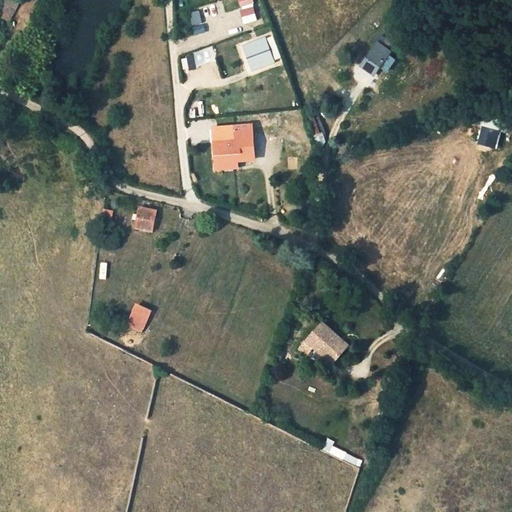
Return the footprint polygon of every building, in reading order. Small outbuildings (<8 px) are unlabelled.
[(4,0),(3,4),(14,9),(18,0),(4,0)] [(225,20),(239,16),(234,0),(221,0),(220,0),(225,20)] [(11,16),(14,10),(14,9),(3,4),(0,10),(0,14),(7,19),(10,15),(11,16)] [(238,9),(243,24),(257,20),(252,5),(238,9)] [(382,35),(375,45),(384,51),(391,42),(382,35)] [(275,63),(265,38),(245,45),(254,71),(275,63)] [(388,54),(384,51),(375,45),(363,61),(367,64),(370,60),(379,67),(388,54)] [(372,75),(379,67),(370,60),(367,64),(363,61),(360,66),(369,73),(372,75)] [(484,117),(482,125),(496,129),(498,124),(490,122),(491,119),(484,117)] [(253,136),(252,125),(234,127),(236,142),(215,144),(216,156),(218,156),(219,168),(238,167),(237,161),(253,159),(252,136),(253,136)] [(152,231),(156,210),(140,207),(138,214),(133,213),(132,219),(137,220),(135,227),(152,231)] [(136,304),(129,320),(139,325),(143,327),(150,311),(146,308),(136,304)] [(306,355),(314,347),(332,364),(339,356),(349,345),(322,322),(299,349),(306,355)] [(328,453),(342,460),(345,455),(346,454),(331,446),(328,453)] [(357,468),(360,463),(345,455),(342,460),(357,468)]
